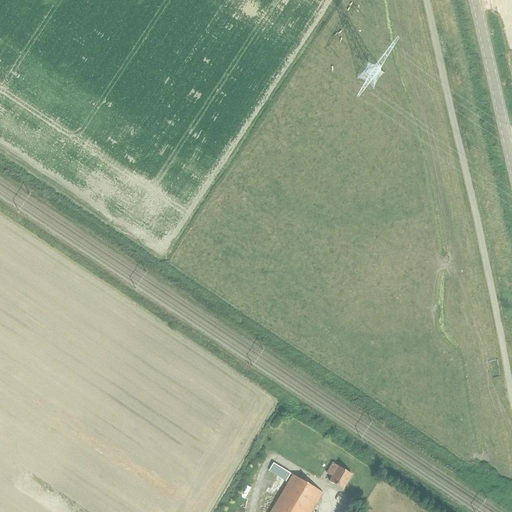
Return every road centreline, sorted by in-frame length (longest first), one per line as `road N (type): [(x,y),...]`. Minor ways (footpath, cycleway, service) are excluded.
road 1 (unclassified): [(511,393),(423,0)]
road 2 (tertiary): [(511,161),(475,0)]
